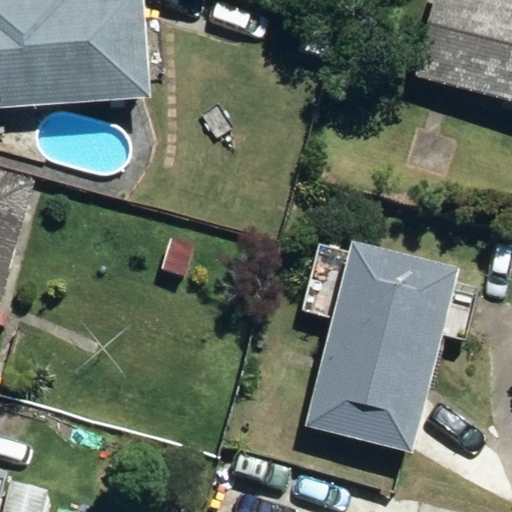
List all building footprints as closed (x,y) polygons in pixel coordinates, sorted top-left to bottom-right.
[(0,0),(0,108),(149,100),(142,0),(0,0)] [(511,0),(434,0),(414,73),(511,100),(511,0)] [(297,47),(323,57),(333,24),(307,15),(297,47)] [(0,302),(33,180),(0,171),(0,302)] [(162,268),(186,275),(195,244),(171,237),(162,268)] [(304,426),(412,453),(457,270),(351,245),(335,314),(296,305),(282,365),(317,375),(304,426)] [(206,284),(233,292),(242,258),(215,251),(206,284)] [(4,511),(43,511),(48,487),(10,480),(4,511)]
